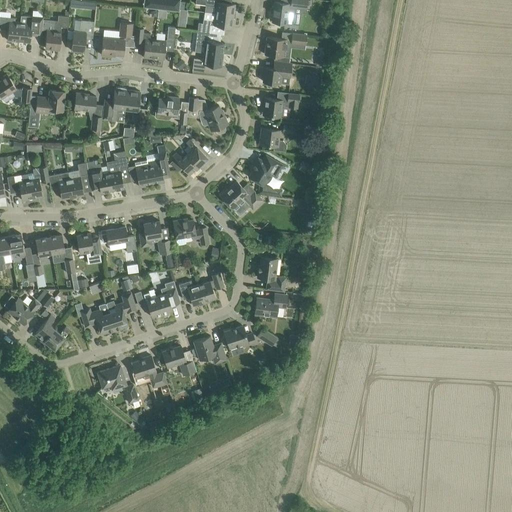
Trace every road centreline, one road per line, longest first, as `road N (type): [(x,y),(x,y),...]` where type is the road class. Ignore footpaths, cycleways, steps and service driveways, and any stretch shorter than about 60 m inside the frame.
road 1 (track): [(359,511),(316,511),(306,502),(405,0)]
road 2 (residential): [(0,325),(66,367),(226,313),(239,295),(241,239),(198,193)]
road 3 (residential): [(9,56),(64,76),(140,75),(232,88)]
road 4 (residential): [(0,215),(93,216),(198,193)]
road 5 (residential): [(198,193),(231,166),(243,144),(246,106),(232,88)]
